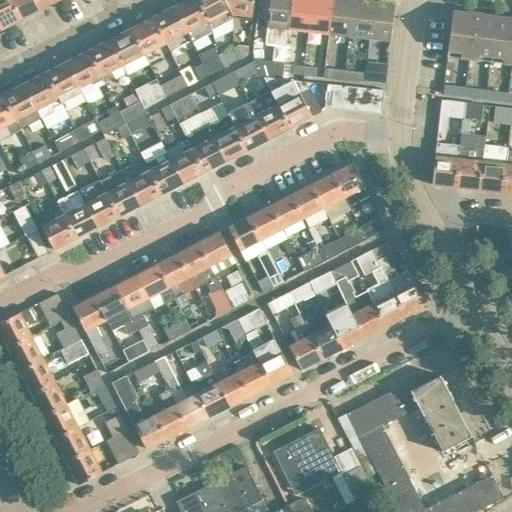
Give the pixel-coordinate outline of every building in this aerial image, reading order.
[(0,0),(0,29),(20,19),(9,0),(0,0)] [(9,0),(20,19),(40,9),(35,0),(9,0)] [(35,0),(40,9),(57,0),(35,0)] [(197,0),(187,0),(174,7),(190,40),(192,44),(213,33),(212,28),(197,0)] [(225,0),(197,0),(212,28),(213,33),(214,39),(235,28),(234,17),(233,14),(232,14),(230,10),(231,10),(225,0)] [(225,0),(231,10),(230,10),(232,14),(233,14),(234,17),(251,19),(253,0),(225,0)] [(290,0),(269,0),(265,46),(285,49),(288,29),(290,0)] [(290,0),(288,29),(308,31),(311,0),(290,0)] [(332,0),(311,0),(308,31),(329,33),(332,0)] [(332,0),(329,33),(349,36),(353,0),(352,0),(332,0)] [(373,2),(353,0),(349,36),(369,38),(373,2)] [(373,2),(369,38),(390,40),(394,5),(373,2)] [(174,7),(152,18),(165,43),(169,51),(190,40),(174,7)] [(469,59),(475,13),(468,12),(468,13),(453,11),(447,56),(460,58),(469,59)] [(475,13),(469,59),(491,61),(496,16),(481,15),(482,14),(475,13)] [(496,16),(491,61),(511,64),(511,17),(511,18),(496,16)] [(131,29),(144,54),(165,43),(152,18),(131,29)] [(110,40),(122,65),(144,54),(131,29),(110,40)] [(122,65),(110,40),(87,52),(101,79),(104,84),(114,78),(110,71),(122,65)] [(238,46),(234,48),(240,60),(247,57),(248,47),(238,46)] [(234,48),(219,56),(223,69),(240,60),(234,48)] [(87,52),(66,63),(83,94),(95,88),(93,84),(101,79),(87,52)] [(209,77),(223,69),(219,56),(203,64),(209,77)] [(253,63),(254,76),(263,77),(282,80),(283,72),(283,64),(253,61),(253,63)] [(66,63),(45,74),(58,98),(59,96),(63,104),(68,113),(87,103),(83,94),(66,63)] [(253,63),(234,73),(240,83),(254,76),(253,63)] [(199,82),(209,77),(203,64),(193,69),(199,82)] [(290,73),(304,75),(305,67),(291,65),(290,73)] [(189,67),(180,72),(188,88),(198,83),(189,67)] [(304,75),(316,77),(317,68),(305,67),(304,75)] [(332,70),(331,78),(344,80),(345,71),(332,70)] [(357,73),(345,71),(344,80),(356,81),(357,73)] [(166,99),(188,88),(180,72),(181,76),(160,87),(166,99)] [(213,84),(218,96),(240,84),(234,73),(213,84)] [(365,74),(364,82),(384,84),(385,84),(386,75),(365,73),(365,74)] [(58,98),(45,74),(23,85),(42,119),(54,113),(52,110),(63,104),(59,96),(58,98)] [(293,81),(282,80),(263,77),(272,94),(289,128),(309,118),(312,117),(293,81)] [(218,96),(213,84),(204,89),(210,100),(218,96)] [(325,107),(343,109),(345,86),(327,84),(327,85),(325,107)] [(454,85),(443,84),(442,94),(453,95),(454,85)] [(42,119),(23,85),(2,96),(20,130),(42,119)] [(159,85),(138,96),(145,110),(166,99),(160,87),(159,85)] [(465,87),(454,85),(453,95),(464,96),(465,87)] [(343,109),(356,111),(359,87),(345,86),(343,109)] [(356,111),(369,112),(372,89),(359,87),(356,111)] [(475,98),(476,88),(465,87),(464,96),(475,98)] [(487,90),(476,88),(475,98),(486,99),(487,90)] [(385,90),(372,89),(369,112),(382,114),(385,90)] [(498,91),(487,90),(486,99),(497,100),(498,91)] [(508,102),(509,92),(498,91),(497,100),(508,102)] [(146,112),(145,110),(136,93),(123,100),(127,108),(119,113),(124,123),(146,112)] [(272,94),(250,105),(268,140),(270,139),(269,138),(289,128),(272,94)] [(192,95),(170,107),(175,117),(177,120),(198,108),(192,95)] [(20,130),(2,96),(0,96),(0,127),(4,125),(10,136),(20,130)] [(448,117),(463,119),(465,103),(441,100),(438,128),(447,129),(448,117)] [(483,105),(465,103),(463,119),(481,121),(483,105)] [(229,117),(246,151),(268,140),(250,105),(229,117)] [(493,122),(510,124),(511,109),(495,106),(493,122)] [(170,107),(163,110),(168,120),(175,117),(170,107)] [(152,124),(149,118),(146,112),(124,123),(130,135),(131,136),(152,124)] [(156,131),(167,125),(160,112),(149,118),(152,124),(156,131)] [(124,123),(119,113),(98,124),(104,134),(116,128),(124,123)] [(225,162),(246,151),(229,117),(208,128),(225,162)] [(74,131),(80,142),(101,131),(103,135),(104,134),(98,124),(97,124),(95,120),(74,131)] [(122,139),(130,135),(124,123),(116,128),(122,139)] [(186,139),(191,149),(204,173),(225,162),(208,128),(186,139)] [(74,131),(53,142),(59,153),(80,142),(74,131)] [(105,138),(95,143),(104,160),(114,155),(105,138)] [(188,142),(167,153),(183,184),(204,173),(191,149),(188,142)] [(437,142),(432,184),(455,187),(460,145),(437,142)] [(92,145),(83,149),(89,161),(98,156),(92,145)] [(460,145),(455,187),(479,190),(482,161),(484,148),(460,145)] [(482,161),(479,190),(502,192),(507,150),(507,148),(484,145),(484,148),(482,161)] [(38,164),(52,157),(46,146),(32,153),(38,164)] [(83,149),(70,156),(76,168),(89,161),(83,149)] [(511,150),(507,150),(502,192),(511,193),(511,150)] [(38,164),(32,153),(18,160),(24,171),(38,164)] [(167,153),(145,164),(149,171),(162,194),(183,184),(167,153)] [(62,161),(53,165),(63,183),(71,178),(62,161)] [(354,162),(331,174),(348,206),(370,195),(365,186),(366,186),(354,162)] [(49,167),(41,172),(46,183),(55,178),(49,167)] [(100,181),(119,216),(140,206),(128,182),(121,170),(100,181)] [(149,171),(128,182),(140,206),(162,194),(149,171)] [(41,172),(34,175),(39,186),(46,183),(41,172)] [(331,174),(310,185),(322,208),(329,220),(350,210),(348,206),(331,174)] [(97,228),(119,216),(100,181),(78,192),(97,228)] [(14,184),(9,187),(17,202),(27,197),(19,182),(14,184)] [(302,219),(322,208),(310,185),(289,195),(302,219)] [(57,203),(63,215),(76,239),(97,228),(78,192),(57,203)] [(289,195),(269,206),(282,229),(302,219),(289,195)] [(269,206),(249,216),(261,240),(265,249),(276,243),(281,240),(286,238),(282,229),(269,206)] [(15,212),(27,235),(37,230),(25,207),(15,212)] [(54,250),(76,239),(63,215),(42,226),(54,250)] [(261,240),(249,216),(228,227),(240,250),(261,240)] [(365,240),(387,228),(381,216),(359,227),(365,240)] [(359,227),(338,238),(344,250),(365,240),(359,227)] [(26,235),(38,258),(49,252),(37,230),(27,235),(26,235)] [(219,232),(198,243),(213,273),(235,262),(219,232)] [(338,238),(318,248),(324,261),(344,250),(338,238)] [(293,251),(287,240),(282,242),(288,253),(293,251)] [(198,243),(177,253),(189,277),(195,288),(206,282),(211,291),(207,292),(215,308),(215,317),(232,308),(223,290),(213,273),(198,243)] [(276,243),(265,249),(272,261),(282,255),(276,243)] [(317,246),(297,257),(304,271),(324,261),(318,248),(317,246)] [(282,282),(276,269),(265,249),(256,253),(273,286),(282,282)] [(405,316),(376,258),(371,250),(355,258),(363,273),(370,269),(376,281),(364,287),(366,291),(385,326),(386,325),(398,319),(405,316)] [(156,264),(168,287),(189,277),(177,253),(156,264)] [(384,256),(377,260),(405,316),(427,305),(415,281),(414,282),(408,270),(397,276),(392,266),(390,267),(384,256)] [(345,302),(363,337),(385,326),(366,291),(356,296),(354,292),(355,291),(350,281),(349,282),(346,277),(356,272),(350,261),(329,271),(335,283),(345,302)] [(165,303),(174,298),(168,287),(156,264),(136,274),(148,298),(159,292),(165,303)] [(231,286),(223,290),(232,308),(246,300),(250,291),(244,279),(238,269),(226,275),(231,286)] [(315,293),(335,283),(329,271),(309,282),(315,293)] [(136,274),(115,285),(138,329),(144,341),(148,349),(157,344),(142,315),(154,309),(148,298),(136,274)] [(309,282),(288,293),(294,303),(315,293),(309,282)] [(115,285),(94,296),(106,319),(111,330),(123,324),(128,334),(138,329),(115,285)] [(50,326),(61,321),(69,316),(57,293),(38,303),(50,326)] [(184,293),(174,298),(179,308),(189,303),(184,293)] [(273,314),(294,303),(288,293),(267,303),(273,314)] [(95,325),(106,319),(94,296),(73,307),(99,357),(108,352),(95,325)] [(354,342),(363,337),(345,302),(325,312),(343,348),(354,342)] [(19,312),(0,322),(0,333),(8,349),(32,336),(27,326),(35,322),(28,308),(19,313),(19,312)] [(258,308),(237,319),(246,336),(253,350),(271,385),(292,374),(290,369),(280,350),(272,335),(262,340),(256,327),(266,322),(258,308)] [(302,320),(323,358),(330,354),(343,348),(325,312),(322,308),(312,313),(312,315),(302,320)] [(289,346),(301,369),(315,362),(319,360),(323,358),(302,320),(298,312),(288,318),(300,340),(289,346)] [(55,331),(64,348),(81,339),(69,316),(61,321),(64,327),(55,331)] [(184,318),(164,329),(170,340),(190,329),(184,318)] [(235,342),(246,336),(237,319),(221,327),(228,328),(235,342)] [(216,329),(202,337),(207,346),(221,339),(216,329)] [(8,349),(19,371),(43,359),(32,336),(8,349)] [(88,354),(81,339),(64,348),(60,350),(67,365),(88,354)] [(196,340),(189,344),(194,353),(201,350),(196,340)] [(123,352),(128,362),(149,351),(148,349),(144,341),(123,352)] [(250,395),(271,385),(253,350),(232,361),(238,372),(250,395)] [(164,356),(154,361),(159,370),(168,387),(170,392),(179,387),(164,356)] [(31,394),(55,382),(43,359),(19,371),(31,394)] [(191,380),(197,393),(209,416),(222,410),(227,407),(229,406),(217,382),(206,360),(197,364),(202,374),(191,380)] [(154,361),(134,371),(139,381),(159,370),(154,361)] [(91,392),(95,390),(104,385),(96,368),(82,374),(91,392)] [(229,406),(250,395),(238,372),(217,382),(229,406)] [(425,509),(382,425),(418,406),(442,451),(472,436),(440,375),(410,390),(411,392),(396,400),(391,391),(348,413),(378,472),(398,511),(473,511),(503,497),(492,474),(425,509)] [(112,382),(134,425),(146,449),(167,438),(155,414),(152,416),(150,412),(142,416),(134,399),(136,397),(125,376),(112,382)] [(43,416),(67,404),(55,382),(31,394),(43,416)] [(111,398),(104,385),(95,390),(101,403),(111,398)] [(166,409),(155,414),(167,438),(188,427),(176,403),(170,392),(168,387),(158,393),(166,409)] [(188,427),(209,416),(197,393),(176,403),(188,427)] [(55,439),(78,427),(67,404),(43,416),(55,439)] [(113,438),(117,436),(128,430),(119,413),(104,420),(113,438)] [(66,462),(90,450),(78,427),(55,439),(66,462)] [(283,446),(282,447),(284,450),(295,471),(299,479),(321,468),(327,478),(332,476),(341,471),(333,456),(319,428),(304,435),(306,438),(285,450),(283,446)] [(117,436),(129,458),(139,453),(128,430),(117,436)] [(108,441),(119,463),(129,458),(117,436),(113,438),(108,441)] [(78,484),(102,472),(90,450),(66,462),(78,484)] [(246,466),(212,483),(226,511),(261,511),(268,509),(246,466)] [(366,477),(361,468),(344,476),(355,499),(373,490),(366,477)] [(181,511),(226,511),(212,483),(176,501),(181,511)] [(377,511),(368,497),(346,511),(377,511)]
